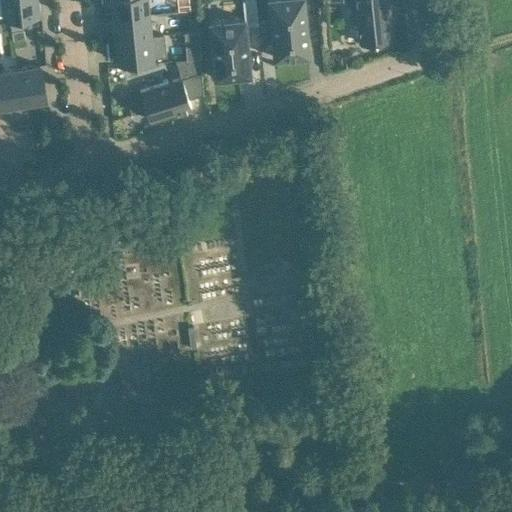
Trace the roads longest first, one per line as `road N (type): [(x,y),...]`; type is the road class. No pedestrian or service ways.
road 1 (residential): [(424,59),(88,166)]
road 2 (residential): [(69,0),(88,166)]
